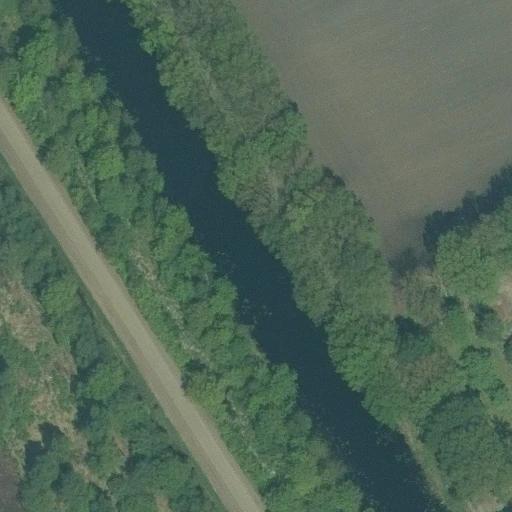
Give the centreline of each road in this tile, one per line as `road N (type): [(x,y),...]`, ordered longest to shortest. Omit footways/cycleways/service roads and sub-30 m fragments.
road 1 (unclassified): [(154,0),(479,511)]
road 2 (unclassified): [(249,511),(0,119)]
